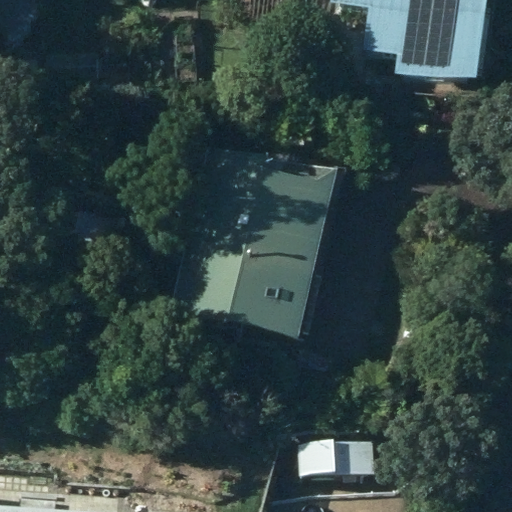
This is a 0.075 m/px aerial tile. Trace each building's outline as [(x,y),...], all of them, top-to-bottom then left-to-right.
[(331,0),(331,1),(363,1),(361,46),(393,48),(392,69),(476,75),(481,0),(331,0)] [(169,309),(296,336),(330,169),(203,143),(169,309)] [(75,207),(64,255),(108,265),(118,217),(75,207)] [(330,461),(366,456),(363,432),(327,437),(330,461)] [(391,511),(403,457),(372,450),(358,511),(391,511)] [(0,511),(112,511),(112,508),(0,503),(0,511)]
